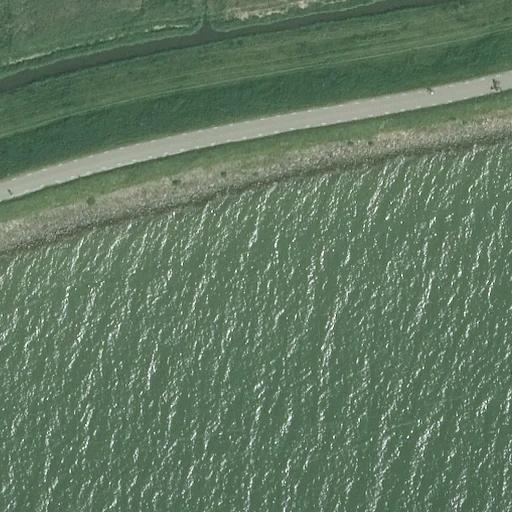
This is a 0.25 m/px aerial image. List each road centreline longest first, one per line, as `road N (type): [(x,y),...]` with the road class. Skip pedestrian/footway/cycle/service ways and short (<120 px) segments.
road 1 (track): [(511,12),(440,36),(279,63),(0,132)]
road 2 (tertiary): [(0,189),(209,135),(511,80)]
